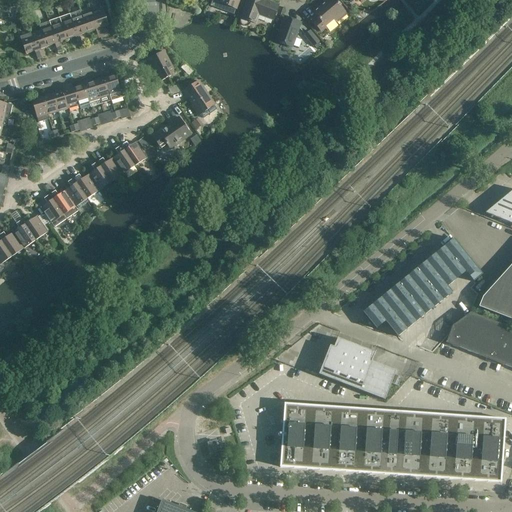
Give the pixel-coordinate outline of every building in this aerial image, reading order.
[(213,0),(210,7),(218,11),(218,10),(223,12),(223,11),(233,15),(239,0),(238,0),(213,0)] [(240,23),(241,25),(243,27),(245,27),(247,27),(249,26),(250,25),(251,23),(255,24),(258,15),(273,21),(276,13),(278,7),(276,6),(267,3),(264,2),(264,0),(247,0),(247,1),(241,19),(240,21),(240,23)] [(335,0),(329,0),(325,3),(313,13),(316,16),(313,19),(311,21),(320,32),(325,28),(330,33),(338,26),(336,25),(348,15),(335,0)] [(102,9),(91,13),(97,30),(99,29),(108,26),(102,9)] [(69,15),(77,37),(79,36),(87,33),(81,16),(79,11),(69,15)] [(91,13),(81,16),(87,33),(95,31),(97,35),(101,33),(99,29),(97,30),(91,13)] [(59,18),(67,40),(75,38),(76,42),(81,40),(79,36),(77,37),(69,15),(59,18)] [(49,22),(56,44),(59,43),(67,40),(59,18),(49,22)] [(275,42),(291,48),(292,46),(294,46),(296,41),(295,39),(299,28),(300,24),(285,18),(281,28),(280,31),(275,42)] [(46,48),(55,45),(56,49),(60,47),(59,43),(56,44),(49,22),(39,25),(40,31),(46,48)] [(30,34),(36,51),(39,50),(46,48),(40,31),(30,34)] [(305,35),(304,36),(313,47),(319,42),(310,31),(305,35)] [(40,54),(39,50),(36,51),(30,34),(20,38),(25,55),(34,52),(36,56),(40,54)] [(148,60),(159,80),(160,83),(168,78),(171,77),(169,72),(173,70),(163,52),(148,60)] [(115,76),(104,80),(109,97),(111,101),(111,102),(124,98),(121,91),(120,91),(115,76)] [(104,80),(94,83),(99,100),(100,104),(111,101),(109,97),(104,80)] [(201,88),(202,88),(198,81),(183,92),(185,94),(187,98),(188,97),(190,100),(200,115),(201,114),(199,111),(211,103),(201,88)] [(94,83),(83,86),(90,107),(100,104),(99,100),(94,83)] [(169,88),(171,96),(180,92),(178,85),(169,88)] [(83,86),(73,89),(79,106),(80,111),(90,107),(83,86)] [(73,89),(63,92),(68,110),(79,106),(73,89)] [(63,92),(53,96),(58,113),(68,110),(63,92)] [(53,96),(42,99),(48,116),(58,113),(53,96)] [(48,116),(42,99),(32,102),(37,119),(38,123),(49,120),(48,116)] [(0,114),(5,116),(10,117),(12,106),(0,103),(0,114)] [(118,109),(119,112),(121,118),(121,119),(121,120),(125,119),(130,117),(127,107),(118,109)] [(113,122),(113,120),(111,114),(110,112),(104,114),(107,124),(113,122)] [(97,116),(98,118),(100,124),(100,126),(107,124),(104,114),(97,116)] [(93,129),(92,127),(90,120),(89,118),(83,120),(86,131),(93,129)] [(171,125),(153,138),(161,149),(167,145),(169,148),(172,149),(190,136),(186,130),(178,118),(172,122),(170,123),(171,125)] [(198,119),(191,124),(195,130),(202,125),(199,121),(198,119)] [(77,122),(78,124),(80,130),(80,132),(86,131),(83,120),(77,122)] [(197,135),(190,140),(194,146),(195,147),(201,142),(197,135)] [(143,138),(136,143),(143,153),(149,148),(146,143),(143,138)] [(123,144),(120,146),(134,167),(146,158),(143,153),(136,143),(130,147),(126,142),(123,144)] [(118,156),(112,160),(122,175),(134,167),(120,146),(118,148),(115,150),(118,156)] [(97,162),(97,163),(111,183),(122,175),(112,160),(106,164),(102,159),(100,161),(97,162)] [(95,172),(88,176),(99,191),(111,183),(97,163),(94,165),(91,167),(95,172)] [(8,176),(7,175),(1,174),(0,173),(0,180),(8,183),(9,179),(9,176),(8,176)] [(76,177),(72,180),(86,200),(99,191),(88,176),(82,180),(79,175),(76,177)] [(69,189),(64,193),(74,208),(76,207),(77,208),(80,208),(85,204),(86,203),(85,200),(86,200),(72,180),(66,184),(69,189)] [(486,214),(485,214),(511,225),(511,224),(511,191),(511,192),(511,193),(505,199),(504,198),(503,199),(502,200),(503,200),(500,207),(499,208),(495,206),(494,207),(495,207),(492,213),(491,215),(486,214)] [(55,192),(49,196),(63,216),(66,220),(77,212),(74,208),(64,193),(58,196),(55,192)] [(63,216),(49,196),(46,198),(44,199),(47,204),(40,209),(44,215),(41,217),(47,225),(50,223),(54,228),(66,220),(63,216)] [(10,216),(16,224),(19,223),(21,221),(15,212),(10,216)] [(24,219),(21,221),(35,241),(48,232),(45,229),(48,227),(47,225),(41,217),(40,215),(31,222),(27,217),(24,219)] [(19,230),(13,234),(23,249),(35,241),(21,221),(19,223),(16,224),(16,225),(19,230)] [(1,235),(0,235),(0,240),(12,257),(23,249),(13,234),(7,238),(4,233),(1,235)] [(457,263),(466,255),(453,239),(453,240),(445,247),(444,247),(457,263)] [(0,265),(12,257),(0,240),(0,265)] [(457,263),(444,247),(435,255),(448,270),(457,263)] [(448,270),(435,255),(426,262),(439,277),(448,270)] [(482,275),(466,255),(457,263),(465,273),(466,273),(473,281),(472,282),(473,282),(482,275)] [(439,277),(426,262),(417,269),(430,285),(439,277)] [(447,287),(464,273),(465,273),(457,263),(448,270),(439,277),(447,287)] [(482,299),(479,307),(511,320),(511,264),(482,298),(482,299)] [(430,285),(417,269),(408,277),(421,292),(430,285)] [(421,292),(408,277),(399,284),(412,299),(421,292)] [(447,287),(439,277),(430,285),(443,300),(451,293),(451,294),(452,293),(447,287)] [(412,299),(399,284),(390,291),(403,307),(412,299)] [(443,300),(430,285),(421,292),(434,308),(443,300)] [(403,307),(390,291),(381,298),(394,314),(403,307)] [(434,308),(421,292),(412,299),(425,315),(434,308)] [(394,314),(381,298),(372,306),(385,321),(394,314)] [(425,315),(412,299),(403,307),(416,322),(425,315)] [(385,321),(372,306),(364,313),(363,312),(363,313),(376,329),(377,329),(376,329),(385,322),(385,321)] [(416,322),(403,307),(394,314),(407,330),(416,322)] [(459,348),(469,352),(482,318),(471,313),(452,327),(446,343),(446,342),(446,343),(459,348)] [(407,330),(394,314),(385,321),(385,322),(397,338),(398,337),(407,330)] [(478,356),(491,361),(505,327),(482,318),(469,352),(479,356),(478,356)] [(505,366),(511,368),(511,329),(505,327),(491,361),(504,366),(505,366)] [(371,362),(375,353),(337,339),(334,348),(330,346),(318,375),(360,391),(371,362)] [(398,387),(402,377),(395,374),(396,372),(371,362),(360,391),(384,401),(391,384),(398,387)] [(406,386),(415,393),(422,384),(413,376),(406,386)] [(295,437),(298,405),(284,404),(282,436),(295,437)] [(308,438),(311,406),(298,405),(295,437),(308,438)] [(321,439),(324,407),(311,406),(308,438),(321,439)] [(334,440),(337,408),(324,407),(321,439),(334,440)] [(347,440),(350,409),(337,408),(334,440),(347,440)] [(360,441),(362,410),(350,409),(347,440),(360,441)] [(373,442),(375,411),(362,410),(360,441),(373,442)] [(386,443),(388,412),(375,411),(373,442),(386,443)] [(399,444),(401,412),(388,412),(386,443),(399,444)] [(412,445),(414,413),(401,412),(399,444),(412,445)] [(425,446),(427,414),(414,413),(412,445),(425,446)] [(438,447),(440,415),(427,414),(425,446),(438,447)] [(451,448),(453,416),(440,415),(438,447),(451,448)] [(465,435),(466,417),(453,416),(451,448),(464,449),(464,444),(465,435)] [(477,450),(479,418),(466,417),(465,435),(464,444),(464,449),(477,450)] [(490,451),(492,419),(479,418),(477,450),(490,451)] [(503,451),(505,420),(492,419),(490,451),(503,451)] [(293,468),(295,437),(282,436),(280,467),(293,468)] [(306,469),(308,438),(295,437),(293,468),(306,469)] [(319,470),(321,439),(308,438),(306,469),(319,470)] [(332,471),(334,440),(321,439),(319,470),(332,471)] [(345,472),(347,440),(334,440),(332,471),(345,472)] [(358,473),(360,441),(347,440),(345,472),(358,473)] [(216,441),(208,444),(211,454),(214,453),(225,450),(223,444),(217,445),(216,441)] [(371,474),(373,442),(360,441),(358,473),(371,474)] [(384,475),(386,443),(373,442),(371,474),(384,475)] [(397,476),(399,444),(386,443),(384,475),(397,476)] [(410,477),(412,445),(399,444),(397,476),(410,477)] [(423,478),(425,446),(412,445),(410,477),(423,478)] [(436,478),(438,447),(425,446),(423,478),(436,478)] [(449,479),(451,448),(438,447),(436,478),(449,479)] [(462,480),(464,449),(451,448),(449,479),(462,480)] [(475,481),(477,450),(464,449),(462,480),(475,481)] [(487,482),(490,451),(477,450),(475,481),(487,482)] [(500,483),(503,451),(490,451),(487,482),(500,483)] [(157,511),(189,511),(162,501),(157,511)]
